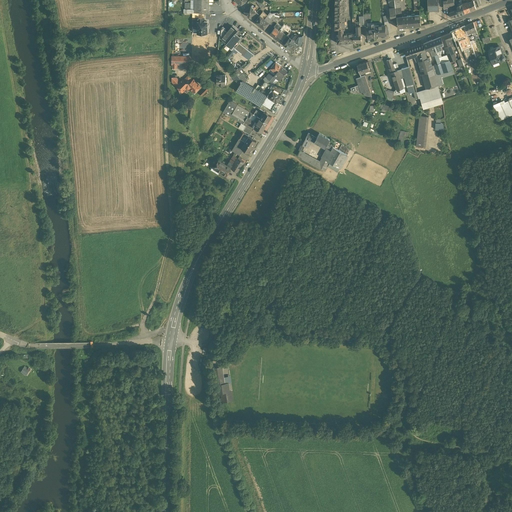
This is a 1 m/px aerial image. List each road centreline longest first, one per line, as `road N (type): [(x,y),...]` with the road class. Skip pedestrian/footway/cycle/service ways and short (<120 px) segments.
road 1 (track): [(142,326),(114,334),(82,328),(70,161),(45,0)]
road 2 (track): [(167,0),(172,232),(142,326)]
road 3 (track): [(0,6),(39,236),(41,328)]
road 4 (primary): [(171,339),(206,242),(305,72)]
road 5 (tertiary): [(511,0),(305,72)]
road 6 (unclassified): [(171,339),(34,346),(0,335)]
road 7 (primary): [(167,511),(171,339)]
